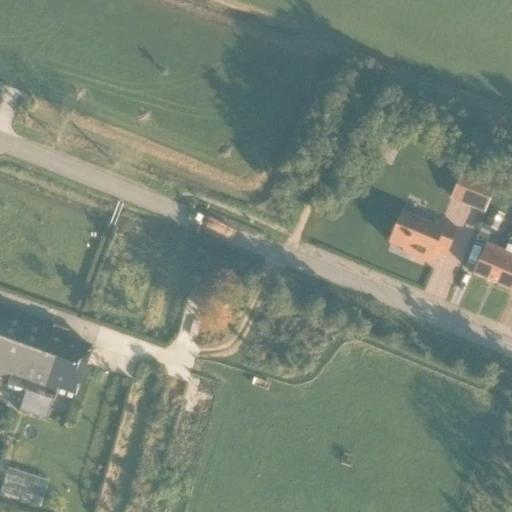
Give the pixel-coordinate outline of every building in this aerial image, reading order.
[(461,175),(450,201),(484,214),(494,188),(461,175)] [(491,212),(485,226),(497,231),(503,217),(491,212)] [(393,235),(389,244),(404,250),(403,253),(429,263),(434,250),(445,255),(456,231),(436,222),(434,227),(402,214),(398,222),(396,222),(392,223),(389,230),(391,234),(393,235)] [(473,275),(492,283),(505,253),(486,244),(473,275)] [(504,254),(492,283),(511,291),(511,288),(511,247),(508,246),(505,253),(504,254)] [(0,305),(0,379),(9,382),(8,386),(32,394),(54,401),(57,390),(76,396),(92,348),(66,339),(69,332),(55,328),(55,326),(0,305)]
